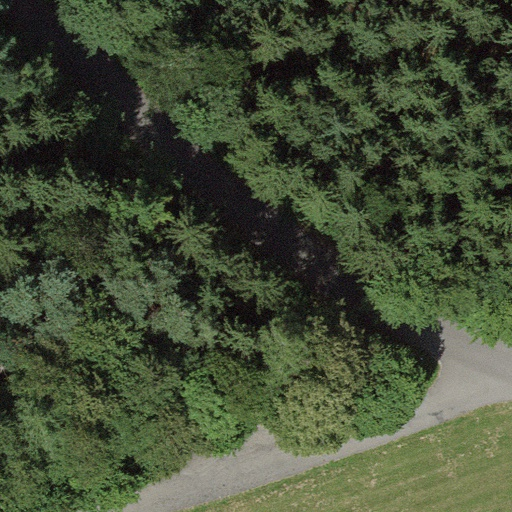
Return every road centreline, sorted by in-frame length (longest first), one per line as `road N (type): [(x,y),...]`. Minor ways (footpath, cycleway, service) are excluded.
road 1 (unclassified): [(0,3),(113,117),(232,219),(373,311),(511,370)]
road 2 (track): [(511,377),(119,511)]
